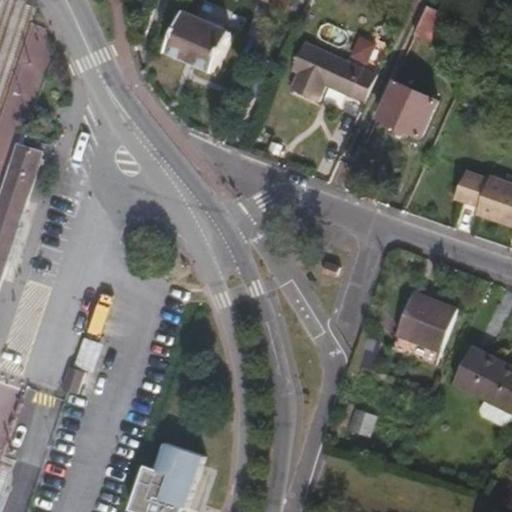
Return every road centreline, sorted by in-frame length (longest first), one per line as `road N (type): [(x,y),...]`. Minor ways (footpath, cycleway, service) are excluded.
road 1 (residential): [(272,511),(286,404),(278,368),(256,288),(208,235)]
road 2 (residential): [(208,235),(242,375),(243,453),(233,511)]
road 3 (residential): [(208,235),(99,73),(67,1)]
road 4 (residential): [(382,227),(283,197),(208,235)]
road 5 (residential): [(382,227),(511,268)]
